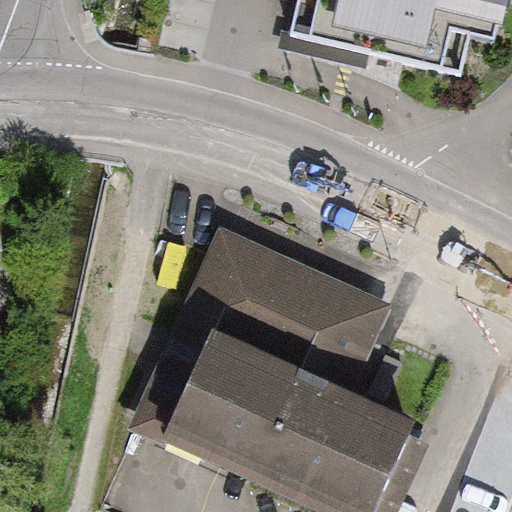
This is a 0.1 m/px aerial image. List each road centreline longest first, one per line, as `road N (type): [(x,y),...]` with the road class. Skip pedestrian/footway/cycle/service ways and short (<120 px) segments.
road 1 (tertiary): [(0,102),(167,117),(267,144),(400,203)]
road 2 (residential): [(400,203),(417,167),(511,111)]
road 3 (tertiary): [(400,203),(511,256)]
